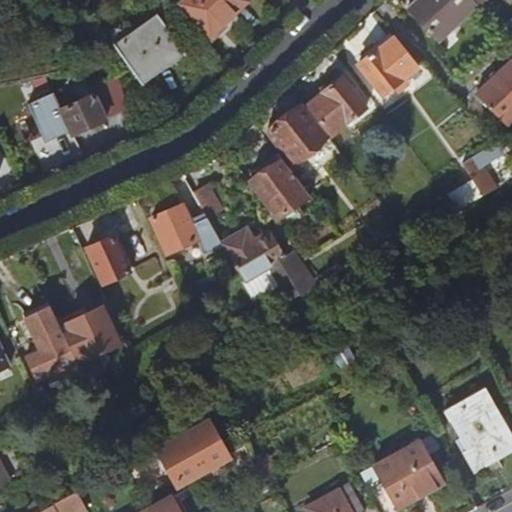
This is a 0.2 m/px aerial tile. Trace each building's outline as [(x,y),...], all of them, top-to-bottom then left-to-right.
[(64,0),(60,4),(63,15),(73,17),(81,10),(77,0),(64,0)] [(247,0),(186,0),(183,3),(212,34),(248,0),(247,0)] [(480,5),(474,0),(417,0),(408,9),(440,42),(480,5)] [(160,15),(117,45),(141,80),(184,49),(160,15)] [(418,68),(396,39),(381,50),(380,49),(360,65),(383,95),(418,68)] [(511,62),(478,93),(508,125),(511,120),(511,62)] [(344,78),(324,94),(325,96),(311,107),(333,135),(368,108),(344,78)] [(73,134),(129,108),(122,81),(86,97),(84,93),(80,95),(81,99),(61,109),(73,134)] [(269,132),(293,163),(327,138),(302,106),(269,132)] [(329,136),(327,138),(293,163),(299,170),(306,179),(342,152),(329,136)] [(508,151),(500,138),(494,142),(475,154),(460,163),(480,195),(494,188),(482,167),(508,151)] [(311,194),(302,183),(295,174),(279,154),(262,167),(265,172),(249,183),(275,221),(311,194)] [(302,183),(306,179),(299,170),(295,174),(302,183)] [(195,195),(208,219),(222,211),(209,187),(195,195)] [(224,247),(223,244),(208,219),(193,226),(183,205),(153,218),(169,253),(197,241),(203,256),(224,247)] [(308,287),(271,232),(248,244),(242,233),(223,244),(224,247),(254,300),(283,284),(290,296),(308,287)] [(115,236),(90,248),(106,283),(131,272),(115,236)] [(88,382),(100,376),(91,356),(121,342),(105,306),(83,316),(78,304),(65,310),(70,322),(62,325),(66,334),(79,361),(88,382)] [(38,379),(79,361),(66,334),(50,341),(52,345),(28,356),(38,379)] [(0,371),(11,367),(0,343),(0,371)] [(196,387),(209,380),(204,371),(191,378),(196,387)] [(44,407),(57,400),(48,382),(36,388),(44,407)] [(511,449),(511,442),(482,387),(440,409),(472,471),(511,449)] [(206,416),(162,441),(184,479),(211,463),(221,457),(228,453),(206,416)] [(441,481),(419,439),(373,463),(395,505),(441,481)] [(221,457),(211,463),(214,468),(224,462),(221,457)] [(363,511),(348,482),(306,504),(309,511),(363,511)] [(70,511),(87,503),(79,489),(38,511),(70,511)] [(177,511),(169,498),(144,511),(177,511)]
